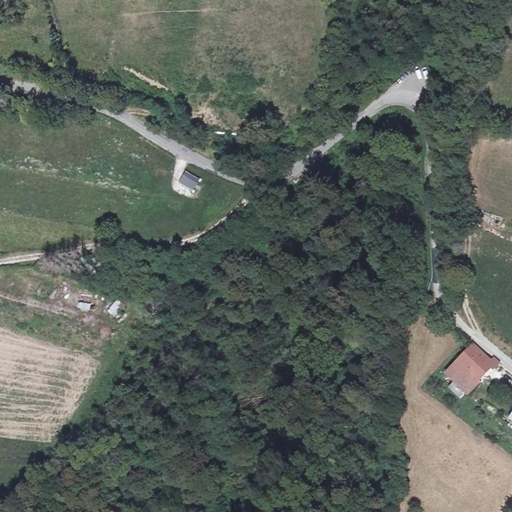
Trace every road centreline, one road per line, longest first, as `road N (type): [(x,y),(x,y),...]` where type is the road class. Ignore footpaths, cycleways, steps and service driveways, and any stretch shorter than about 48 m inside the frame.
road 1 (tertiary): [(0,83),(105,106),(255,188),(275,183),(389,101),(422,107),(443,301),(461,327),(511,364)]
road 2 (track): [(0,262),(205,237),(255,188)]
